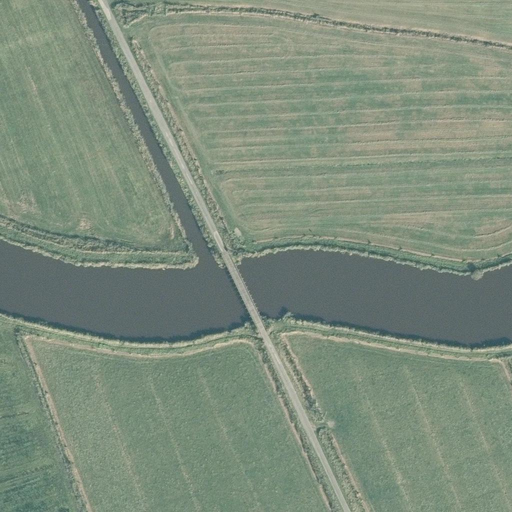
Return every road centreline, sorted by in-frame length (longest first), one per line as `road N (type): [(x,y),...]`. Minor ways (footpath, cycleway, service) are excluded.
road 1 (unclassified): [(102,0),(349,511)]
road 2 (track): [(511,354),(472,359),(302,329),(160,351),(113,349),(0,321)]
